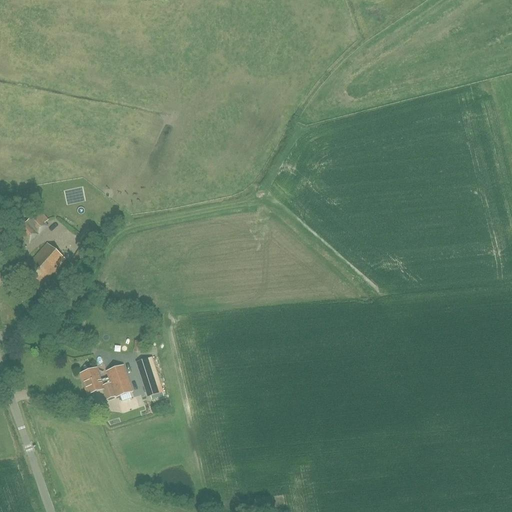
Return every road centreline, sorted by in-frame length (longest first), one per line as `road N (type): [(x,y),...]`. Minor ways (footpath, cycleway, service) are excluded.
road 1 (track): [(261,201),(116,232),(81,288),(41,330)]
road 2 (unclassified): [(50,511),(0,366)]
